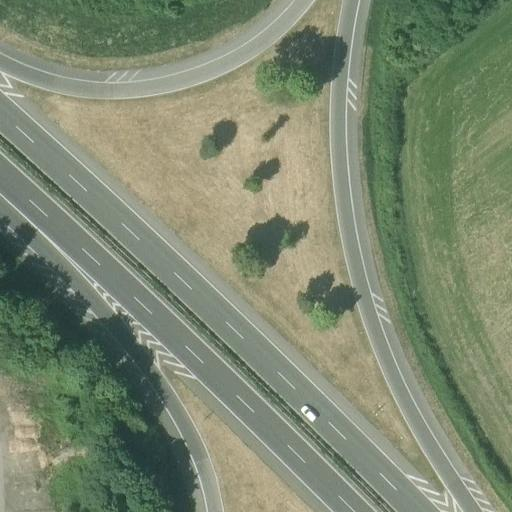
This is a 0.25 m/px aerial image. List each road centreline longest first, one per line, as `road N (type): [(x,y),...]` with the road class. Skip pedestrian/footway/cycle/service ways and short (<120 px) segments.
road 1 (motorway): [(415,511),(299,389),(0,106)]
road 2 (motorway): [(471,511),(419,432),(354,264),(338,134),(352,0)]
road 3 (motorway): [(0,174),(351,511)]
road 4 (motorway): [(0,208),(155,375),(198,449),(216,511)]
road 5 (motorway): [(301,0),(223,64),(156,85),(74,87),(0,59)]
